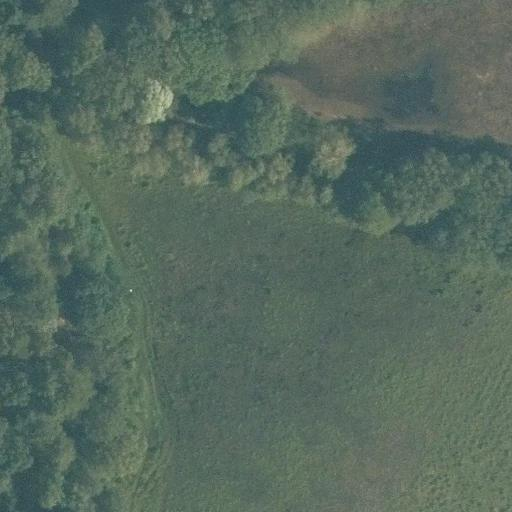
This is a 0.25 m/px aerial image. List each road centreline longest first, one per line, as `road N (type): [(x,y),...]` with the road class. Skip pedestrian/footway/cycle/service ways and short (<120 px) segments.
road 1 (track): [(55,66),(511,212)]
road 2 (track): [(0,95),(58,140),(149,307),(148,364),(160,415),(139,511)]
